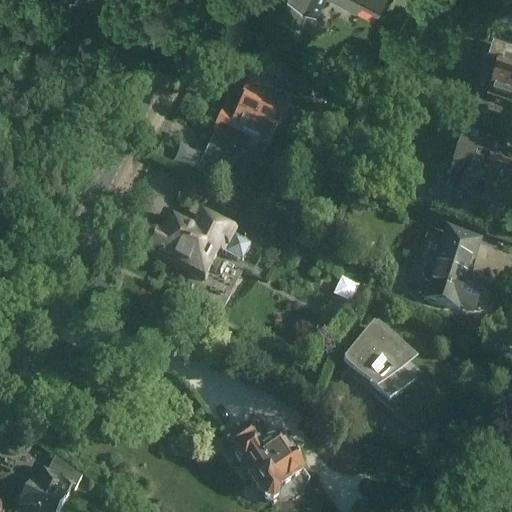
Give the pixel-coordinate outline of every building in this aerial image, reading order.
[(75,0),(114,9),(115,0),(75,0)] [(283,18),(297,25),(305,10),(316,16),(324,0),(331,0),(357,13),(362,3),(380,12),(386,0),(288,0),(291,1),(283,18)] [(429,9),(434,0),(418,0),(417,2),(429,9)] [(511,52),(492,46),(487,61),(497,65),(488,97),(511,105),(511,66),(510,66),(511,58),(511,52)] [(303,78),(320,86),(323,79),(306,70),(303,78)] [(308,91),(306,90),(280,77),(273,91),(262,86),(260,89),(249,84),(242,98),(243,101),(238,112),(280,132),(293,106),(299,109),(308,91)] [(257,152),(263,141),(273,147),(280,132),(238,112),(226,106),(218,122),(223,125),(199,175),(220,185),(236,152),(250,149),(257,152)] [(456,199),(484,208),(503,214),(511,190),(502,187),(507,173),(511,174),(511,170),(511,147),(464,133),(448,182),(460,186),(456,199)] [(225,198),(219,210),(235,218),(241,206),(225,198)] [(323,233),(329,218),(301,207),(295,221),(323,233)] [(161,239),(157,237),(155,236),(153,236),(151,236),(148,237),(147,239),(146,240),(145,242),(144,243),(144,245),(144,248),(144,250),(145,251),(146,253),(148,255),(155,258),(153,261),(164,267),(166,264),(204,282),(219,254),(237,263),(238,262),(241,263),(249,248),(246,247),(247,245),(228,235),(230,232),(199,217),(191,232),(170,222),(161,239)] [(462,309),(474,313),(482,288),(467,283),(479,242),(444,231),(432,267),(430,267),(425,268),(423,272),(421,276),(422,281),(424,285),(426,286),(421,300),(461,313),(462,309)] [(342,381),(349,373),(369,390),(370,389),(389,405),(413,386),(398,373),(408,361),(379,336),(381,333),(380,332),(377,335),(373,331),(340,370),(345,374),(340,380),(342,381)] [(252,421),(222,442),(266,505),(272,507),(277,503),(279,496),(276,493),(304,474),(280,439),(270,446),(252,421)] [(54,460),(47,474),(43,472),(32,494),(27,491),(16,511),(59,511),(72,487),(77,489),(81,481),(54,460)]
